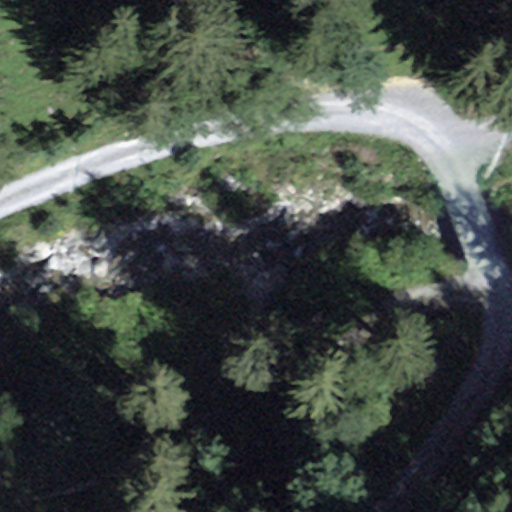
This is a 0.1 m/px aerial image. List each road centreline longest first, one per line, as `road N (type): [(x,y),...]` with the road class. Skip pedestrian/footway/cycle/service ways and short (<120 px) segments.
road 1 (track): [(505,279),(410,300),(215,414),(87,475),(0,498)]
road 2 (track): [(425,135),(369,114),(302,116),(101,174),(0,214)]
road 3 (track): [(397,511),(482,394),(509,340),(505,279)]
road 4 (track): [(505,279),(454,161),(425,135)]
